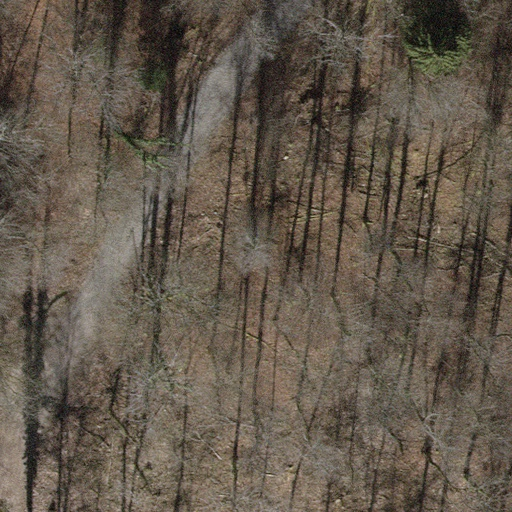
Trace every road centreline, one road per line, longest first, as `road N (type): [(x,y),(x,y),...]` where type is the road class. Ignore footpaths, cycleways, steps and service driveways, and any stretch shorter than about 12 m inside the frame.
road 1 (track): [(44,382),(155,241),(250,48),(294,0)]
road 2 (track): [(44,382),(79,0)]
road 3 (track): [(28,511),(44,382)]
